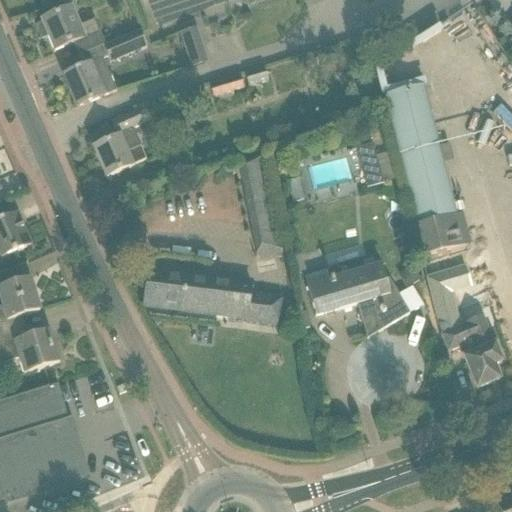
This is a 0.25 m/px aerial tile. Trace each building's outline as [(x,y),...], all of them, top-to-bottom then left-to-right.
[(82,57),(102,48),(103,47),(91,20),(74,28),(68,13),(36,26),(40,37),(46,35),(54,53),(76,44),(82,57)] [(138,32),(103,47),(102,48),(110,64),(146,49),(138,32)] [(200,54),(185,59),(188,69),(204,64),(200,54)] [(312,59),(298,63),(301,71),(315,67),(312,59)] [(104,60),(63,78),(76,109),(118,92),(104,60)] [(244,79),(247,90),(267,85),(264,74),(244,79)] [(209,90),(212,100),(243,92),(240,81),(209,90)] [(384,98),(425,258),(464,248),(422,88),(384,98)] [(129,116),(111,124),(117,137),(131,131),(141,126),(136,113),(129,116)] [(118,140),(94,150),(106,179),(125,171),(145,162),(139,149),(131,131),(117,137),(118,140)] [(382,186),(372,147),(355,151),(366,190),(382,186)] [(239,165),(255,257),(279,253),(263,161),(239,165)] [(0,257),(1,260),(30,247),(16,215),(5,220),(0,208),(0,257)] [(399,298),(389,281),(384,283),(380,268),(305,290),(313,313),(315,319),(357,306),(367,341),(391,326),(409,315),(399,298)] [(464,269),(426,281),(441,338),(448,356),(473,345),(477,356),(464,361),(468,372),(476,391),(498,382),(493,367),(501,364),(483,321),(483,319),(474,323),(458,329),(455,323),(458,323),(450,294),(469,289),(468,284),(464,269)] [(281,299),(250,294),(251,284),(168,274),(149,271),(144,308),(245,321),(245,326),(276,332),(281,299)] [(412,271),(402,277),(409,287),(418,281),(412,271)] [(0,337),(16,332),(12,321),(39,313),(30,282),(0,291),(0,337)] [(16,332),(0,337),(0,366),(1,366),(18,361),(23,376),(40,371),(56,366),(56,365),(47,337),(46,336),(19,344),(16,332)] [(85,478),(68,424),(69,424),(68,421),(57,387),(0,404),(0,504),(3,504),(5,503),(85,478)] [(511,511),(511,498),(496,505),(498,511),(511,511)]
